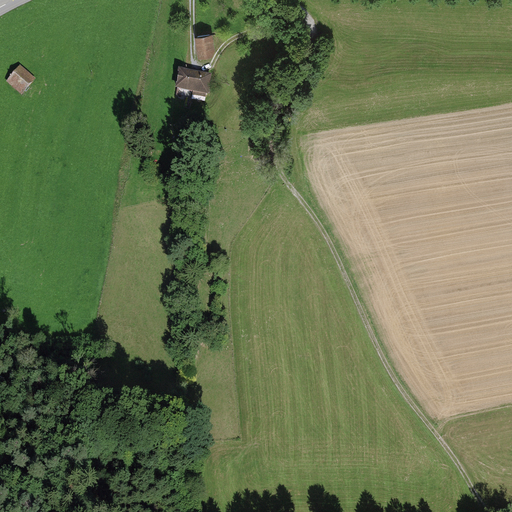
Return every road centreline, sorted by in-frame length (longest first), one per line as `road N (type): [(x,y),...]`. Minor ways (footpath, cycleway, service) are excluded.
road 1 (track): [(294,0),(310,23),(281,104),(281,171),(323,231),(387,367),(495,511)]
road 2 (track): [(192,0),(190,61),(213,63),(232,38),(258,29),(310,23)]
